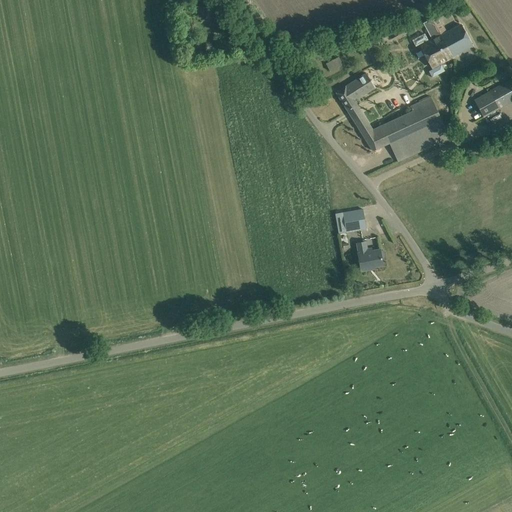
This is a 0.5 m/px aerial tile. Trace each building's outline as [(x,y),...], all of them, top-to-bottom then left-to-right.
[(438,15),(432,19),(452,56),(464,50),(463,49),(470,45),(471,46),(472,46),(461,25),(447,32),(438,15)] [(425,33),(413,40),(416,46),(419,44),(432,67),(433,67),(434,68),(429,71),(432,77),(444,71),(440,63),(452,56),(432,19),(423,23),(432,38),(428,40),(425,33)] [(362,31),(352,35),(355,42),(377,32),(373,24),(362,30),(362,31)] [(342,64),(339,57),(326,64),(330,70),(342,64)] [(366,73),(336,92),(372,151),(398,138),(406,156),(449,137),(431,97),(410,106),(413,111),(372,130),(361,111),(358,106),(354,101),(375,88),(366,73)] [(511,100),(511,83),(510,80),(474,100),(483,117),(511,100)] [(362,209),(352,211),(343,212),(346,232),(366,229),(362,209)] [(365,242),(357,243),(359,253),(358,253),(361,270),(369,269),(369,266),(373,265),(373,266),(382,265),(381,259),(384,258),(386,256),(385,251),(383,250),(380,250),(371,251),(371,249),(366,250),(365,242)]
